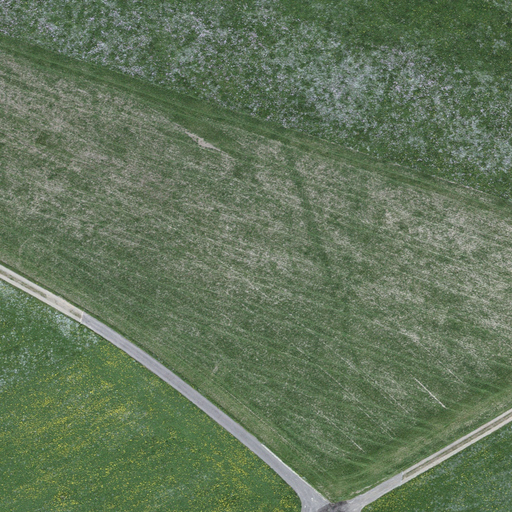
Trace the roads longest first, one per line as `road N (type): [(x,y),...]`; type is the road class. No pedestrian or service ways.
road 1 (track): [(326,511),(222,410),(147,356),(0,272)]
road 2 (track): [(341,511),(511,416)]
